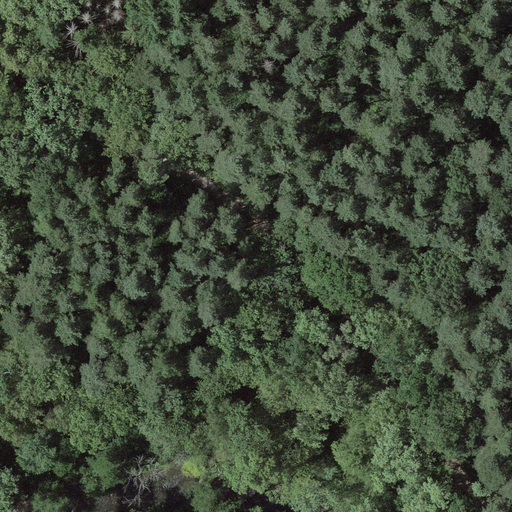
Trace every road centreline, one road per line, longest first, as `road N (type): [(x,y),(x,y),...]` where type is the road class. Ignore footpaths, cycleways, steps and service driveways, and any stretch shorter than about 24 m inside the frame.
road 1 (track): [(0,55),(95,129),(222,193),(273,236),(374,343),(484,511)]
road 2 (track): [(39,87),(143,0)]
